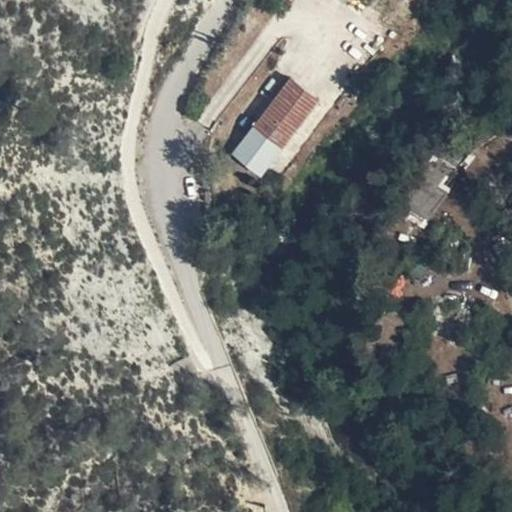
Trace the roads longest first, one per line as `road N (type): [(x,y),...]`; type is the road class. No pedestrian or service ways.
road 1 (residential): [(284,511),(205,325),(162,180),(167,132),(227,0)]
road 2 (track): [(171,0),(124,144),(124,192),(209,386),(233,396)]
